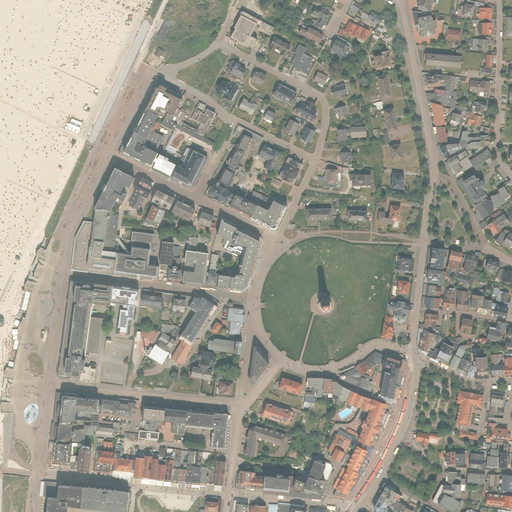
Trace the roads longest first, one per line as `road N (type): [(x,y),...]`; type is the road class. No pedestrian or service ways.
road 1 (residential): [(315,159),(326,121),(317,94),(217,42),(161,73)]
road 2 (residential): [(255,297),(65,273)]
road 3 (residential): [(240,403),(50,384)]
road 4 (residential): [(315,159),(161,73)]
road 5 (residential): [(380,477),(409,407),(418,308)]
road 6 (residential): [(65,273),(72,231),(110,153)]
road 7 (residential): [(34,511),(50,384)]
